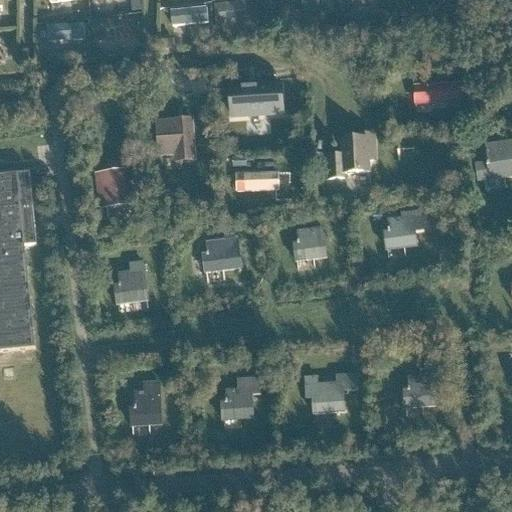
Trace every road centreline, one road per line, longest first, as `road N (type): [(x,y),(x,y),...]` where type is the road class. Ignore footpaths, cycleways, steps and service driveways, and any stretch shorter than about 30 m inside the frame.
road 1 (residential): [(323,115),(326,89),(318,76),(281,58),(74,77),(52,91),(100,488)]
road 2 (unclassified): [(100,488),(511,464)]
